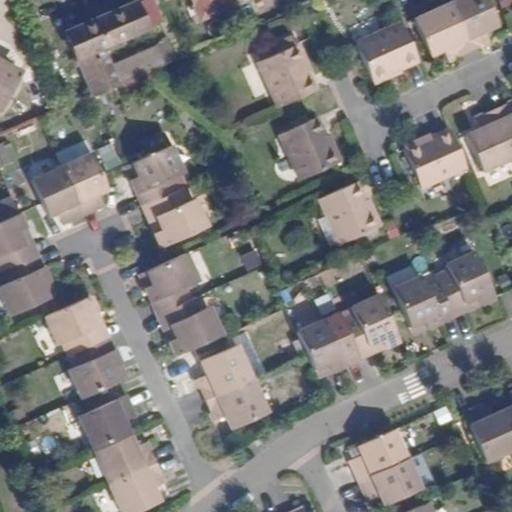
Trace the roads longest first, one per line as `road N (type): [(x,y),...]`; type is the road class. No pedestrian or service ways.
road 1 (residential): [(217,510),(94,239)]
road 2 (residential): [(305,436),(511,340)]
road 3 (residential): [(511,53),(362,120)]
